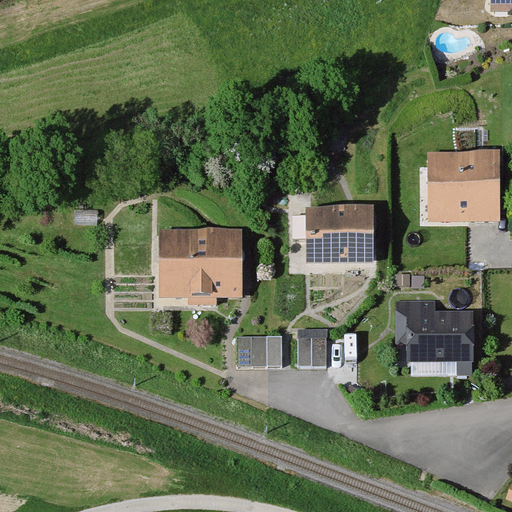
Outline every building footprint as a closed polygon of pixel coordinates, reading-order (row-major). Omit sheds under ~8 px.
[(511,0),(489,0),(490,15),(510,15),(511,12),(511,0)] [(498,226),(498,159),(426,159),(426,226),(498,226)] [(371,268),(370,213),(303,214),(303,268),(371,268)] [(239,305),(239,235),(156,235),(156,304),(183,304),(187,309),(213,309),(216,305),(239,305)] [(436,318),(430,307),(395,306),(394,330),(405,330),(405,368),(470,369),(471,318),(436,318)] [(281,368),(280,337),(237,338),(237,368),(281,368)] [(326,337),(297,337),(298,368),(326,368),(326,337)]
